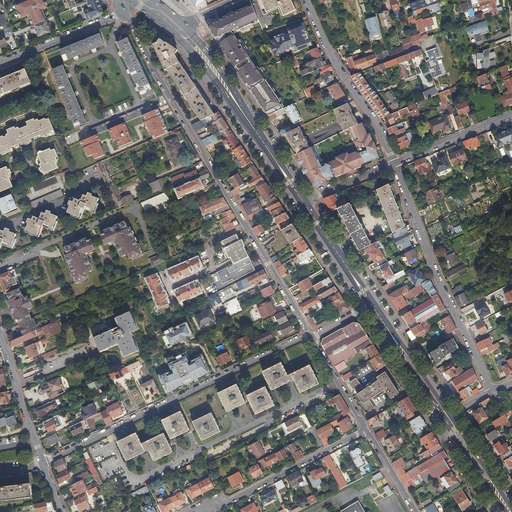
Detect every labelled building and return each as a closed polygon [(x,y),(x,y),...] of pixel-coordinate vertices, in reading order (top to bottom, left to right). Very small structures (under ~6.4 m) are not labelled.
[(28,15),(32,25),(45,19),(41,9),(46,7),(42,0),(22,0),(14,4),(21,18),(28,15)] [(84,0),(78,0),(74,2),(73,0),(65,0),(69,10),(80,5),(86,3),(84,0)] [(86,19),(87,19),(103,13),(102,11),(97,0),(84,0),(86,3),(88,8),(84,10),(84,13),(86,19)] [(206,23),(268,116),(284,109),(265,80),(267,78),(260,67),(257,69),(249,57),(252,55),(239,36),(237,37),(234,34),(240,30),(241,32),(253,27),(252,23),(258,20),(249,0),(206,20),(206,23)] [(296,10),(291,0),(261,0),(266,12),(279,6),(284,16),(296,10)] [(396,0),(390,0),(391,4),(396,20),(400,19),(397,10),(399,10),(396,0)] [(483,19),(503,12),(501,8),(497,9),(494,0),(469,0),(472,7),(480,4),(482,13),(487,11),(486,9),(488,8),(489,12),(483,14),(475,16),(473,13),(472,13),(471,9),(470,9),(470,7),(468,7),(467,4),(467,3),(462,4),(460,5),(462,12),(467,10),(469,14),(470,14),(471,17),(469,18),(470,21),(471,20),(472,23),(483,19)] [(447,7),(445,1),(438,3),(441,10),(443,10),(442,8),(447,7)] [(88,8),(86,3),(80,5),(84,13),(84,10),(88,8)] [(441,10),(438,3),(437,4),(414,12),(415,15),(428,10),(434,8),(436,12),(441,10)] [(391,27),(387,11),(381,13),(381,14),(379,15),(382,27),(386,26),(386,29),(391,27)] [(380,36),(375,17),(364,20),(370,39),(373,38),(375,39),(379,38),(380,36)] [(434,25),(432,17),(428,19),(427,18),(424,20),(423,20),(423,19),(418,21),(421,33),(426,32),(425,27),(434,25)] [(45,19),(32,25),(33,28),(32,30),(34,33),(36,34),(37,36),(50,31),(49,28),(47,23),(45,19)] [(486,22),(467,28),(469,36),(474,34),(477,43),(483,41),(480,32),(488,29),(486,22)] [(295,51),(310,46),(307,40),(309,40),(308,36),(306,31),(305,28),(303,29),(301,23),(279,31),(278,35),(274,36),(275,39),(270,40),(272,45),(271,45),(275,56),(285,52),(284,49),(293,46),(295,51)] [(65,60),(104,45),(100,34),(61,50),(65,60)] [(419,40),(421,39),(420,35),(410,38),(412,43),(419,40)] [(154,94),(128,38),(118,43),(144,99),(154,94)] [(177,51),(159,38),(157,43),(153,44),(165,69),(180,62),(176,54),(177,51)] [(419,40),(412,43),(413,48),(421,46),(419,40)] [(412,43),(403,46),(403,47),(404,52),(413,48),(412,43)] [(320,54),(317,47),(310,50),(312,57),(320,54)] [(404,52),(403,47),(388,52),(389,57),(396,55),(404,52)] [(430,73),(432,78),(446,73),(436,47),(426,51),(430,60),(426,61),(429,70),(430,73)] [(494,52),(489,54),(489,49),(483,51),(483,54),(477,54),(477,60),(483,60),(484,63),(481,64),(482,68),(496,65),(494,60),(490,62),(490,60),(496,57),(494,52)] [(421,56),(419,50),(400,58),(374,67),(376,72),(396,65),(396,64),(398,64),(421,56)] [(389,57),(388,52),(387,50),(377,53),(379,61),(389,57)] [(354,62),(356,69),(356,70),(379,61),(377,53),(374,55),(374,53),(372,53),(373,56),(354,62)] [(301,71),(303,76),(314,71),(312,67),(315,66),(317,70),(320,68),(325,66),(321,57),(313,60),(305,64),(307,68),(301,71)] [(346,59),(350,71),(356,69),(354,62),(352,57),(346,59)] [(180,62),(165,69),(166,70),(168,69),(171,74),(177,83),(193,106),(198,115),(202,120),(205,119),(214,114),(180,62)] [(328,71),(332,69),(329,64),(329,65),(325,66),(320,68),(322,71),(320,73),(321,75),(321,76),(322,78),(318,79),(320,83),(323,81),(325,84),(333,79),(328,71)] [(87,123),(63,66),(53,70),(76,127),(87,123)] [(504,106),(511,102),(511,79),(511,78),(510,79),(505,66),(499,69),(509,91),(503,94),(504,96),(500,97),(504,106)] [(0,79),(0,95),(32,83),(26,69),(0,79)] [(372,91),(359,72),(351,76),(380,118),(387,115),(390,114),(385,107),(378,96),(378,97),(373,90),(372,91)] [(38,74),(44,88),(46,87),(41,73),(38,74)] [(488,81),(485,74),(476,78),(479,84),(488,81)] [(345,97),(336,83),(328,88),(329,90),(333,96),(337,102),(345,97)] [(463,91),(460,85),(449,89),(450,93),(451,95),(454,94),(455,95),(463,92),(463,91)] [(305,91),(308,97),(317,93),(314,87),(305,91)] [(450,93),(449,89),(438,94),(440,98),(442,97),(450,93)] [(394,98),(389,91),(385,94),(390,101),(394,98)] [(392,104),(397,111),(402,109),(394,98),(390,101),(392,104)] [(455,106),(458,115),(470,111),(466,101),(455,106)] [(334,110),(344,131),(349,129),(358,125),(353,114),(351,115),(350,113),(351,112),(347,103),(344,105),(338,108),(334,110)] [(284,109),(268,116),(271,121),(285,112),(284,111),(286,110),(293,124),(302,120),(294,104),(284,109)] [(419,115),(415,104),(402,109),(397,111),(392,113),(391,114),(393,119),(394,119),(399,116),(401,120),(404,119),(402,115),(407,113),(409,119),(419,115)] [(144,115),(148,113),(145,108),(90,131),(92,137),(98,134),(110,129),(125,123),(144,115)] [(148,113),(144,115),(147,122),(145,122),(151,136),(153,135),(154,139),(160,136),(162,135),(169,132),(166,126),(161,115),(158,109),(148,113)] [(205,119),(207,122),(209,121),(210,121),(212,125),(213,124),(214,127),(216,130),(218,128),(224,137),(233,133),(218,112),(214,114),(205,119)] [(391,114),(390,114),(387,115),(390,124),(395,122),(394,119),(393,119),(391,114)] [(451,129),(446,115),(428,122),(432,132),(443,128),(445,131),(451,129)] [(49,133),(52,132),(54,129),(49,117),(42,119),(28,125),(23,127),(9,133),(0,136),(0,153),(3,152),(4,154),(7,153),(7,151),(10,150),(9,148),(12,146),(11,145),(15,143),(16,145),(22,142),(23,144),(26,143),(27,145),(30,143),(29,141),(32,140),(32,138),(31,136),(34,135),(35,137),(38,135),(42,136),(45,135),(46,136),(50,135),(49,133)] [(295,128),(295,129),(299,127),(312,121),(311,118),(296,125),(297,127),(295,128)] [(192,125),(195,131),(209,125),(207,122),(205,119),(202,120),(192,125)] [(125,123),(110,129),(111,133),(114,141),(117,139),(120,147),(133,142),(129,134),(130,134),(125,123)] [(336,157),(337,160),(341,169),(341,171),(341,173),(342,172),(343,173),(343,174),(354,169),(361,166),(361,164),(366,162),(372,160),(379,157),(376,151),(377,150),(376,147),(373,149),(372,146),(375,145),(374,142),(373,143),(370,134),(367,135),(362,123),(358,125),(349,129),(358,151),(357,153),(356,153),(356,152),(348,155),(347,153),(336,157)] [(401,123),(387,128),(390,134),(394,132),(396,136),(404,132),(405,132),(401,123)] [(278,132),(281,136),(287,133),(294,130),(292,125),(290,126),(278,132)] [(294,130),(287,133),(296,152),(297,153),(309,148),(304,136),(303,136),(302,134),(303,133),(299,127),(295,129),(294,130)] [(511,128),(506,130),(507,132),(505,132),(502,133),(501,134),(500,133),(494,135),(499,148),(505,145),(505,144),(507,144),(510,143),(511,142),(511,143),(511,142),(511,128)] [(173,135),(172,131),(169,132),(162,135),(164,139),(173,135)] [(404,132),(396,136),(395,136),(401,148),(414,142),(410,133),(405,135),(404,132)] [(241,146),(233,133),(224,137),(222,139),(224,143),(227,142),(232,151),(241,146)] [(101,141),(98,134),(92,137),(82,141),(84,144),(83,145),(87,153),(88,153),(89,156),(94,154),(96,159),(105,155),(99,142),(101,141)] [(205,147),(218,141),(218,140),(215,135),(208,138),(201,141),(205,147)] [(129,156),(106,166),(106,167),(129,157),(129,158),(163,143),(160,136),(154,139),(126,151),(129,156)] [(476,137),(462,143),(465,150),(469,149),(469,150),(470,149),(470,150),(480,146),(476,137)] [(179,147),(181,147),(177,138),(166,142),(173,158),(182,154),(179,147)] [(246,153),(241,146),(232,151),(237,158),(246,153)] [(500,149),(503,156),(510,153),(511,158),(511,146),(511,147),(506,149),(506,147),(500,149)] [(297,153),(306,173),(314,185),(316,186),(322,183),(323,181),(324,181),(323,179),(326,178),(327,180),(336,176),(340,174),(334,161),(323,165),(320,164),(318,159),(317,159),(311,147),(309,148),(297,153)] [(55,148),(52,150),(50,150),(49,148),(44,150),(40,150),(38,153),(40,152),(41,155),(39,156),(41,159),(42,162),(40,163),(42,167),(40,167),(41,171),(43,170),(44,173),(59,167),(58,164),(56,161),(58,160),(57,157),(59,156),(55,148)] [(126,151),(104,160),(106,166),(129,156),(126,151)] [(465,159),(462,151),(454,153),(449,155),(453,165),(458,163),(458,162),(465,159)] [(252,162),(246,153),(237,158),(243,167),(252,162)] [(129,157),(106,167),(108,172),(131,162),(129,158),(129,157)] [(450,168),(446,157),(440,159),(441,161),(439,161),(432,164),(436,174),(450,168)] [(424,158),(415,162),(420,175),(432,170),(429,163),(427,164),(426,161),(426,160),(425,160),(424,158)] [(97,163),(117,209),(125,206),(122,200),(121,201),(118,194),(116,189),(115,188),(113,183),(111,178),(111,177),(109,172),(108,172),(106,167),(106,166),(104,160),(97,163)] [(337,160),(334,161),(340,174),(343,173),(342,172),(341,173),(341,171),(341,169),(337,160)] [(131,162),(109,172),(111,177),(133,167),(131,162)] [(260,175),(254,165),(247,169),(254,178),(260,175)] [(2,189),(3,191),(14,186),(11,180),(10,177),(12,176),(10,172),(12,172),(11,168),(9,169),(7,166),(0,168),(0,189),(2,189)] [(134,168),(111,178),(113,183),(136,173),(134,168)] [(198,174),(196,170),(184,175),(184,174),(172,179),(174,184),(198,174)] [(207,170),(200,173),(202,179),(211,176),(207,170)] [(244,184),(238,173),(229,178),(235,189),(244,184)] [(113,183),(115,188),(138,178),(136,174),(113,183)] [(55,175),(32,185),(35,192),(58,182),(55,175)] [(264,180),(260,175),(254,178),(246,183),(248,187),(246,188),(247,189),(264,180)] [(200,190),(204,188),(200,177),(174,189),(179,199),(183,197),(182,196),(186,195),(196,190),(200,188),(200,190)] [(116,189),(118,194),(140,184),(138,179),(116,189)] [(162,189),(171,185),(170,182),(164,184),(162,179),(158,180),(162,189)] [(162,189),(158,180),(149,184),(153,194),(162,190),(162,189)] [(271,191),(266,183),(257,187),(262,196),(271,191)] [(405,227),(389,184),(376,190),(393,233),(397,231),(405,227)] [(427,199),(429,204),(441,199),(437,192),(438,192),(436,187),(426,192),(427,196),(428,198),(427,199)] [(29,204),(32,210),(64,196),(62,190),(29,204)] [(240,199),(239,197),(244,194),(243,191),(238,194),(234,196),(240,206),(242,205),(247,203),(245,197),(240,199)] [(271,191),(262,196),(265,200),(263,201),(265,205),(277,199),(271,191)] [(12,193),(0,198),(0,202),(5,213),(18,208),(12,193)] [(94,211),(99,199),(91,196),(92,194),(88,193),(87,196),(83,195),(81,201),(75,199),(73,202),(70,201),(68,204),(70,205),(67,213),(80,217),(81,213),(80,213),(82,208),(84,209),(85,207),(90,209),(90,210),(94,211)] [(141,203),(145,212),(150,207),(151,208),(154,206),(155,206),(158,204),(159,205),(162,202),(162,203),(165,201),(166,202),(169,199),(164,193),(141,203)] [(341,201),(337,193),(332,195),(324,199),(332,211),(338,209),(348,204),(345,199),(341,201)] [(122,200),(125,206),(134,202),(131,196),(122,200)] [(227,205),(223,197),(200,207),(203,215),(204,214),(213,211),(227,205)] [(247,203),(242,205),(245,211),(243,212),(246,217),(253,214),(263,210),(257,198),(247,203)] [(282,207),(279,202),(268,207),(271,212),(282,207)] [(350,203),(348,204),(338,209),(360,251),(364,248),(372,244),(350,203)] [(229,208),(227,205),(213,211),(215,214),(229,208)] [(49,226),(49,227),(53,229),(58,217),(51,214),(52,212),(48,210),(46,214),(43,212),(40,219),(34,216),(33,219),(29,218),(28,222),(30,223),(27,230),(39,235),(40,231),(39,231),(41,225),(43,226),(44,224),(49,226)] [(226,232),(240,226),(236,220),(232,222),(230,220),(235,217),(230,210),(222,213),(225,218),(221,221),(226,232)] [(289,218),(285,213),(274,218),(270,220),(263,223),(264,225),(267,224),(268,227),(272,225),(272,224),(274,223),(275,220),(276,220),(275,221),(277,225),(289,218)] [(253,214),(246,217),(249,222),(252,221),(256,219),(253,214)] [(186,226),(187,229),(205,221),(204,219),(204,218),(186,226)] [(293,224),(289,218),(277,225),(271,227),(272,230),(278,227),(279,229),(280,228),(282,228),(283,230),(285,228),(293,224)] [(117,242),(118,245),(117,246),(120,253),(121,252),(123,256),(129,253),(131,258),(133,257),(134,259),(144,255),(139,244),(138,245),(136,241),(136,242),(134,238),(135,238),(132,231),(131,231),(130,228),(128,229),(125,222),(118,225),(120,229),(117,230),(116,228),(112,229),(111,228),(104,231),(105,233),(103,234),(103,235),(102,235),(106,244),(112,241),(113,244),(115,243),(115,240),(116,240),(117,242)] [(301,237),(293,224),(285,228),(283,230),(281,231),(291,246),(294,244),(293,242),(301,237)] [(257,235),(264,231),(260,225),(258,226),(253,228),(257,235)] [(407,233),(412,231),(409,225),(405,227),(397,231),(400,237),(407,233)] [(12,246),(17,234),(9,231),(10,229),(6,228),(5,231),(1,230),(0,232),(0,243),(2,244),(3,242),(9,244),(8,245),(12,246)] [(410,241),(407,233),(400,237),(393,240),(396,246),(401,245),(403,250),(411,246),(409,241),(410,241)] [(235,264),(249,257),(241,240),(240,241),(236,234),(222,241),(225,248),(224,248),(229,258),(232,257),(235,264)] [(306,243),(301,237),(293,242),(294,244),(291,246),(290,246),(294,251),(306,243)] [(87,238),(80,241),(81,243),(74,246),(74,244),(66,247),(69,254),(67,255),(69,258),(68,259),(71,266),(72,265),(73,269),(72,269),(74,273),(72,273),(76,284),(86,280),(86,278),(88,277),(86,272),(92,269),(90,266),(91,265),(88,258),(87,259),(86,255),(85,255),(85,254),(86,253),(88,254),(89,254),(89,252),(96,249),(92,240),(91,240),(90,239),(88,240),(87,238)] [(364,248),(367,253),(369,253),(380,247),(379,245),(378,246),(376,242),(372,244),(364,248)] [(310,249),(306,243),(294,251),(293,252),(297,256),(310,249)] [(375,263),(369,266),(372,270),(379,267),(388,262),(380,249),(385,247),(384,245),(380,247),(369,253),(375,263)] [(314,255),(310,249),(297,256),(293,258),(295,262),(297,261),(298,262),(296,263),(299,268),(309,262),(307,259),(314,255)] [(420,263),(414,249),(405,254),(410,263),(409,265),(411,266),(412,267),(420,263)] [(452,249),(445,252),(444,252),(450,266),(458,262),(452,249)] [(153,267),(165,261),(162,254),(150,260),(153,267)] [(198,266),(201,264),(198,257),(168,271),(171,278),(174,276),(174,275),(175,275),(177,279),(180,278),(179,274),(181,273),(181,272),(182,272),(184,276),(191,273),(189,269),(190,268),(191,269),(193,268),(195,271),(198,270),(197,265),(198,265),(198,266)] [(252,262),(249,257),(235,264),(232,265),(235,270),(230,273),(227,267),(217,273),(222,284),(228,282),(229,283),(240,278),(240,277),(243,277),(243,275),(246,275),(246,274),(249,274),(249,272),(252,272),(252,271),(255,271),(255,270),(252,265),(251,265),(250,263),(252,262)] [(388,262),(379,267),(387,281),(387,280),(389,284),(406,275),(403,270),(394,275),(389,265),(393,263),(392,260),(388,262)] [(286,270),(283,264),(281,265),(276,268),(281,276),(285,273),(284,272),(286,270)] [(451,271),(453,275),(462,271),(460,267),(451,271)] [(409,273),(416,287),(422,284),(427,281),(424,277),(422,276),(421,274),(422,272),(421,272),(419,272),(418,269),(418,268),(409,273)] [(0,275),(0,279),(6,294),(8,293),(13,291),(11,287),(21,283),(15,269),(0,275)] [(257,273),(261,281),(267,278),(263,270),(257,273)] [(244,289),(261,281),(257,273),(247,278),(248,279),(249,281),(242,285),(244,289)] [(159,308),(166,305),(165,302),(164,302),(163,301),(167,299),(166,296),(167,295),(165,292),(161,294),(160,293),(161,292),(160,289),(159,287),(158,287),(157,286),(162,284),(158,277),(154,279),(154,278),(155,277),(153,274),(146,278),(156,300),(159,308)] [(313,286),(308,278),(298,284),(303,292),(313,286)] [(332,282),(329,278),(313,286),(316,291),(332,282)] [(432,297),(433,299),(433,298),(441,312),(442,311),(445,309),(430,279),(427,281),(422,284),(424,287),(425,287),(431,297),(432,297)] [(202,291),(199,284),(196,286),(195,287),(193,283),(190,284),(191,288),(189,289),(189,290),(188,290),(186,286),(179,289),(181,293),(180,294),(179,293),(176,294),(180,301),(202,291)] [(274,293),(271,286),(261,290),(265,298),(274,293)] [(337,290),(335,286),(321,294),(323,298),(337,290)] [(398,290),(389,296),(392,301),(408,292),(404,286),(398,290)] [(415,287),(414,288),(411,290),(408,292),(392,301),(399,311),(407,305),(402,297),(408,294),(410,298),(419,294),(415,287)] [(461,287),(452,292),(454,296),(463,292),(461,287)] [(18,318),(20,324),(32,320),(29,313),(30,313),(28,310),(32,308),(28,297),(24,298),(22,295),(19,288),(17,289),(13,291),(8,293),(10,300),(8,301),(10,308),(14,307),(15,311),(12,312),(15,319),(18,318)] [(342,297),(339,292),(328,298),(325,300),(328,305),(329,304),(342,297)] [(455,298),(459,307),(468,302),(463,293),(455,298)] [(299,306),(302,312),(306,310),(305,309),(307,308),(316,302),(320,309),(323,307),(318,297),(317,296),(314,298),(302,304),(299,306)] [(340,313),(341,313),(349,308),(342,297),(329,304),(331,309),(329,310),(332,315),(338,311),(340,313)] [(433,299),(428,302),(436,315),(441,312),(433,298),(433,299)] [(263,319),(277,312),(270,300),(257,306),(263,319)] [(411,311),(402,316),(411,330),(428,320),(436,315),(428,302),(411,311)] [(482,304),(481,303),(477,305),(477,306),(475,307),(481,318),(489,314),(483,303),(482,304)] [(200,328),(203,327),(205,326),(210,323),(212,322),(215,321),(209,309),(195,317),(200,328)] [(133,331),(138,329),(130,311),(124,314),(120,316),(116,318),(120,326),(94,337),(100,351),(118,343),(124,357),(129,354),(133,352),(133,353),(138,351),(130,332),(132,331),(133,331)] [(280,325),(288,320),(283,311),(274,315),(280,325)] [(317,326),(310,315),(305,317),(312,329),(317,326)] [(441,320),(444,326),(453,321),(450,315),(446,318),(441,320)] [(23,332),(24,335),(38,329),(33,319),(32,320),(20,324),(19,325),(21,329),(20,330),(22,333),(23,332)] [(428,320),(411,330),(417,338),(430,330),(431,328),(430,327),(429,325),(423,329),(422,327),(428,324),(430,323),(428,320)] [(47,338),(62,332),(57,321),(51,323),(44,326),(38,329),(24,335),(9,342),(11,347),(27,340),(37,336),(38,334),(39,335),(45,332),(47,338)] [(444,326),(448,334),(457,329),(456,328),(453,321),(444,326)] [(293,330),(289,322),(279,327),(283,335),(293,330)] [(359,323),(353,322),(323,339),(321,344),(335,366),(348,359),(362,350),(362,351),(366,349),(373,344),(359,323)] [(487,331),(483,322),(476,326),(480,334),(487,331)] [(168,348),(192,337),(185,324),(172,330),(171,329),(168,330),(168,332),(161,335),(168,348)] [(253,339),(256,345),(261,343),(269,340),(268,339),(277,335),(274,329),(270,331),(253,339)] [(412,341),(417,338),(411,330),(407,333),(412,341)] [(251,345),(247,336),(238,340),(242,349),(251,345)] [(458,349),(452,338),(437,346),(438,348),(430,353),(435,363),(446,357),(447,358),(451,356),(450,353),(458,349)] [(477,344),(480,351),(493,345),(489,338),(477,344)] [(26,347),(29,354),(38,350),(37,348),(39,348),(38,346),(40,345),(39,342),(26,347)] [(480,351),(482,356),(490,352),(489,350),(496,346),(496,345),(497,345),(496,343),(493,345),(480,351)] [(380,355),(373,344),(366,349),(372,359),(380,355)] [(221,365),(230,360),(225,348),(218,352),(220,356),(217,357),(221,365)] [(34,360),(35,363),(51,356),(50,353),(34,360)] [(166,394),(209,373),(200,355),(187,361),(183,355),(173,360),(171,357),(166,360),(170,369),(157,376),(166,394)] [(372,359),(370,360),(377,371),(387,364),(380,355),(372,359)] [(508,378),(511,375),(511,372),(507,361),(505,357),(496,361),(502,373),(505,372),(508,378)] [(348,359),(335,366),(338,372),(347,367),(345,362),(349,360),(348,359)] [(129,370),(133,368),(141,365),(140,361),(128,366),(129,370)] [(452,361),(442,367),(444,370),(444,369),(452,364),(453,364),(452,361)] [(291,381),(288,375),(282,362),(263,371),(272,390),(291,381)] [(311,364),(291,374),(294,379),(295,379),(301,392),(320,383),(311,364)] [(452,381),(459,392),(460,392),(470,386),(478,381),(473,369),(464,374),(460,367),(456,370),(452,364),(444,369),(447,374),(449,373),(453,380),(452,381)] [(109,375),(111,380),(117,377),(118,379),(124,376),(123,374),(127,373),(130,372),(129,370),(128,366),(110,375),(109,375)] [(352,371),(341,377),(343,381),(348,378),(354,374),(352,371)] [(356,377),(350,382),(358,393),(357,394),(359,397),(368,411),(375,407),(369,399),(385,389),(391,398),(399,392),(385,371),(377,377),(378,380),(364,389),(356,377)] [(65,392),(59,378),(52,381),(52,380),(41,384),(42,388),(41,389),(40,390),(40,391),(40,392),(41,393),(42,394),(45,393),(48,392),(51,398),(65,392)] [(154,396),(160,393),(153,379),(141,385),(144,392),(150,389),(154,396)] [(97,388),(94,382),(83,387),(87,393),(97,388)] [(247,402),(237,383),(218,393),(228,411),(247,402)] [(266,386),(247,395),(257,414),(275,405),(266,386)] [(460,392),(464,400),(479,392),(477,388),(470,392),(470,391),(472,390),(470,386),(460,392)] [(8,399),(6,392),(0,393),(0,405),(8,404),(8,403),(9,402),(9,400),(8,399)] [(350,412),(339,394),(327,401),(330,406),(336,403),(342,413),(339,414),(341,417),(346,415),(350,412)] [(414,406),(408,396),(398,403),(399,405),(401,405),(405,411),(414,406)] [(489,398),(474,406),(477,410),(473,413),(480,423),(488,418),(486,414),(484,411),(482,407),(491,402),(489,398)] [(57,399),(35,409),(39,417),(47,413),(46,411),(58,405),(56,401),(58,400),(57,399)] [(107,409),(111,417),(113,416),(114,417),(123,412),(118,402),(106,408),(107,409)] [(84,420),(85,419),(98,413),(93,403),(83,408),(86,413),(82,415),(84,420)] [(417,410),(414,406),(405,411),(407,416),(406,417),(407,420),(414,415),(415,414),(414,412),(417,410)] [(107,426),(113,423),(111,417),(107,409),(98,413),(85,419),(88,425),(89,426),(94,424),(92,419),(101,415),(107,426)] [(315,419),(310,409),(306,411),(311,421),(315,419)] [(181,410),(163,420),(172,438),(191,429),(181,410)] [(17,422),(12,411),(3,415),(2,413),(0,414),(0,427),(7,425),(7,426),(17,422)] [(493,422),(496,427),(504,422),(508,420),(506,417),(511,413),(511,411),(507,413),(496,420),(493,422)] [(212,412),(193,421),(203,440),(222,431),(212,412)] [(62,413),(44,421),(49,431),(57,428),(54,421),(62,417),(61,416),(63,415),(62,413)] [(347,418),(346,415),(341,417),(338,419),(336,420),(338,423),(347,418)] [(377,415),(367,421),(370,425),(373,423),(375,425),(376,425),(380,423),(381,422),(377,415)] [(427,424),(421,415),(410,422),(417,434),(422,431),(420,428),(427,424)] [(298,416),(285,422),(289,432),(302,425),(298,416)] [(316,430),(324,446),(329,443),(326,437),(335,432),(333,428),(339,425),(344,432),(353,427),(347,418),(338,423),(336,420),(333,421),(316,430)] [(80,421),(69,427),(73,435),(85,430),(80,421)] [(383,430),(375,435),(379,440),(385,437),(387,435),(384,432),(383,430)] [(487,435),(491,441),(492,440),(497,437),(499,436),(495,430),(487,435)] [(127,460),(146,451),(142,443),(137,432),(118,441),(127,460)] [(145,441),(149,449),(155,460),(174,451),(164,432),(145,441)] [(432,432),(421,438),(428,450),(439,443),(432,432)] [(59,440),(56,433),(47,437),(50,444),(59,440)] [(393,435),(386,439),(386,440),(388,443),(386,443),(391,452),(400,446),(394,435),(393,435)] [(497,437),(492,440),(494,443),(494,444),(502,456),(510,450),(508,447),(507,445),(506,442),(502,445),(497,437)] [(259,440),(250,445),(248,446),(247,448),(252,456),(253,456),(255,454),(257,458),(266,454),(259,440)] [(293,443),(288,446),(296,461),(304,457),(300,450),(298,451),(297,449),(293,443)] [(428,450),(421,454),(422,455),(425,454),(426,456),(442,447),(439,443),(428,450)] [(511,466),(511,449),(510,446),(508,447),(510,450),(502,456),(501,456),(502,457),(501,457),(503,460),(504,460),(509,468),(511,466)] [(359,447),(349,452),(357,468),(365,464),(359,455),(362,453),(359,447)] [(264,458),(266,462),(268,466),(287,456),(284,449),(276,453),(275,452),(264,458)] [(400,477),(404,483),(444,459),(448,456),(444,451),(406,474),(400,477)] [(329,455),(324,457),(328,464),(336,480),(341,489),(347,486),(337,468),(336,469),(329,457),(330,456),(329,455)] [(67,467),(63,458),(54,462),(59,471),(67,467)] [(401,458),(392,463),(396,469),(401,466),(405,464),(401,458)] [(444,459),(404,483),(408,490),(415,486),(412,483),(421,477),(425,485),(450,470),(444,459)] [(259,465),(250,470),(254,477),(262,473),(259,465)] [(396,469),(400,477),(406,474),(401,466),(396,469)] [(308,477),(313,487),(316,487),(320,485),(321,482),(319,478),(326,474),(322,468),(316,471),(315,470),(310,473),(311,475),(308,477)] [(66,470),(56,474),(60,483),(70,478),(66,470)] [(74,477),(77,482),(82,479),(90,475),(88,471),(74,477)] [(287,477),(292,486),(303,480),(301,475),(300,476),(298,471),(287,477)] [(381,471),(373,476),(375,480),(383,475),(381,471)] [(450,493),(461,487),(452,471),(441,478),(447,488),(450,493)] [(99,485),(103,483),(97,472),(94,473),(99,485)] [(239,472),(228,477),(233,487),(242,482),(240,477),(239,477),(239,476),(240,475),(239,472)] [(210,477),(198,483),(203,493),(215,487),(210,477)] [(77,482),(70,485),(75,497),(87,491),(82,479),(77,482)] [(281,480),(274,484),(280,494),(287,490),(281,480)] [(203,493),(198,483),(187,489),(192,498),(203,493)] [(388,494),(392,492),(388,484),(383,487),(388,494)] [(0,501),(29,498),(28,485),(0,487),(0,501)] [(147,486),(131,493),(134,498),(149,491),(147,486)] [(96,487),(87,491),(89,495),(98,491),(96,487)] [(278,497),(274,490),(260,497),(264,504),(278,497)] [(462,490),(453,496),(462,510),(471,504),(462,490)] [(182,492),(170,498),(175,507),(187,501),(182,492)] [(310,505),(317,501),(314,494),(307,498),(310,505)] [(86,495),(74,501),(79,511),(89,506),(86,500),(88,499),(86,495)] [(164,511),(175,507),(170,498),(159,503),(163,511),(164,511)] [(422,503),(425,508),(433,503),(430,499),(422,503)] [(370,511),(369,511),(367,511),(365,511),(359,501),(348,507),(341,511),(370,511)] [(45,502),(33,505),(34,511),(43,511),(47,511),(45,502)] [(289,511),(295,511),(303,508),(300,502),(287,509),(289,511)] [(258,511),(254,503),(241,510),(242,511),(258,511)] [(289,511),(287,509),(285,503),(281,505),(283,510),(279,511),(278,511),(289,511)] [(437,511),(433,503),(425,508),(426,511),(437,511)]
